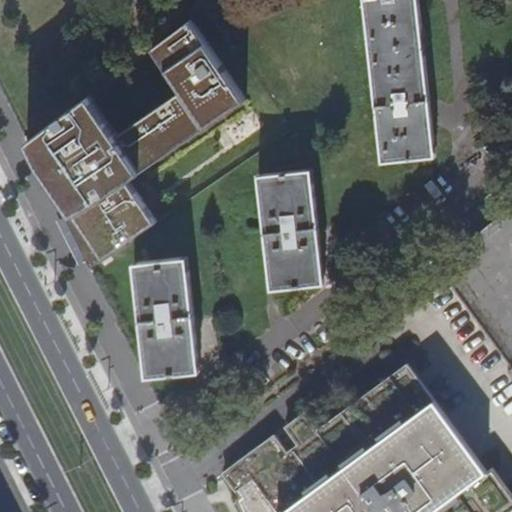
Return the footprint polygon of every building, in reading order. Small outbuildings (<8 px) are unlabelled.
[(365,0),(383,161),(436,155),(419,0),(365,0)] [(283,116),(206,7),(44,129),(76,171),(120,138),(121,128),(123,127),(152,166),(142,173),(140,181),(146,189),(145,197),(153,207),(283,116)] [(259,176),(272,288),(324,283),(312,170),(259,176)] [(511,213),(455,253),(511,335),(511,213)] [(135,264),(147,376),(201,371),(189,258),(135,264)] [(237,498),(244,511),(505,511),(511,508),(511,507),(408,364),(350,407),(319,429),(306,412),(287,426),(300,443),(288,452),(276,434),(224,472),(242,495),(237,498)]
